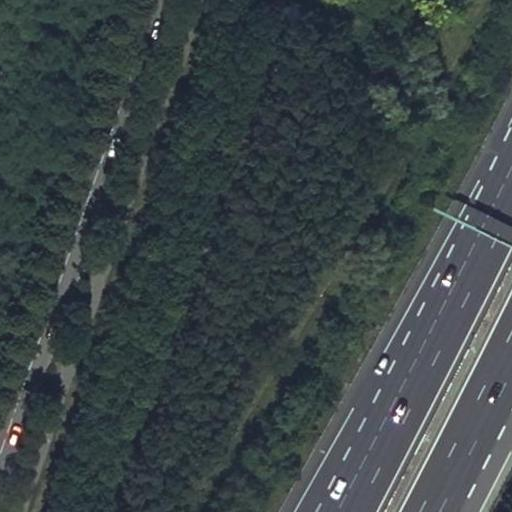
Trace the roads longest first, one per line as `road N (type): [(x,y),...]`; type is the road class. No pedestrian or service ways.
road 1 (tertiary): [(0,456),(157,0)]
road 2 (motorway): [(511,177),(354,488)]
road 3 (motorway): [(429,511),(511,351)]
road 4 (motorway): [(451,511),(511,359)]
